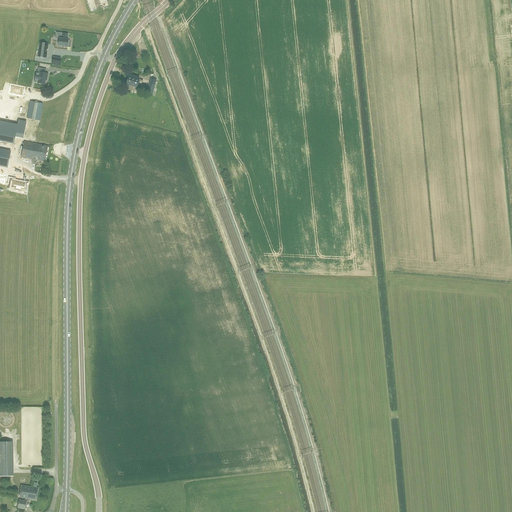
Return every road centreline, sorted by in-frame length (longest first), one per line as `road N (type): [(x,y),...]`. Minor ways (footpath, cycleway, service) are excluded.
road 1 (unclassified): [(98,511),(83,433),(82,169),(117,54),(169,0)]
road 2 (primary): [(66,490),(70,178),(97,72),(134,0)]
road 3 (track): [(56,489),(56,328),(47,321)]
